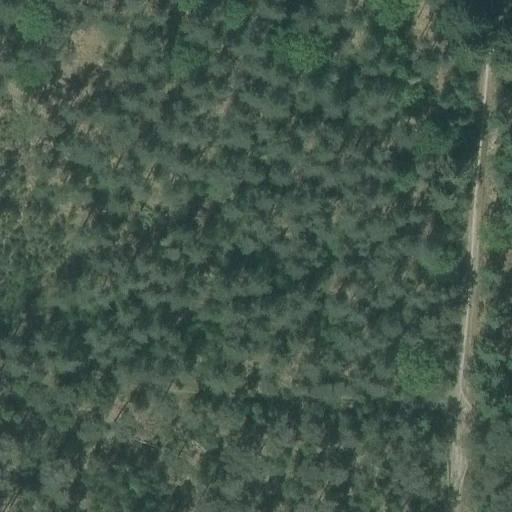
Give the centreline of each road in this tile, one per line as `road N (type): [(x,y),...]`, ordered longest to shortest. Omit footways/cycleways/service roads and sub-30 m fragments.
road 1 (track): [(0,381),(455,420)]
road 2 (track): [(485,0),(455,420)]
